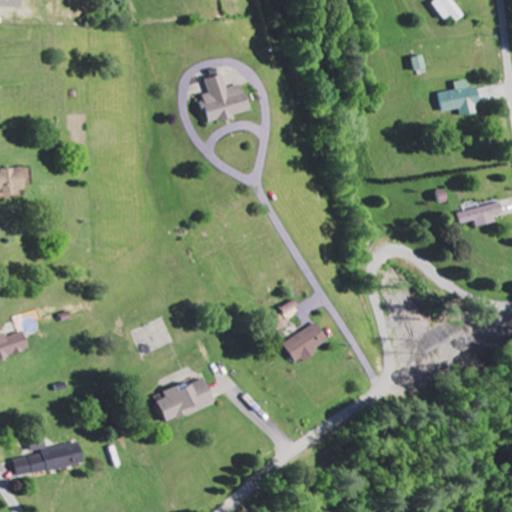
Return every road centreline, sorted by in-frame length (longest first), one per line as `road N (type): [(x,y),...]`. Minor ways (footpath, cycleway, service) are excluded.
road 1 (residential): [(375,392),(287,236),(214,57)]
road 2 (residential): [(375,392),(390,364),(374,276),(392,251),(417,256),(464,293),(511,306)]
road 3 (residential): [(190,60),(239,43),(259,18),(254,0),(157,3),(154,28),(190,60)]
road 4 (residential): [(220,511),(375,392)]
